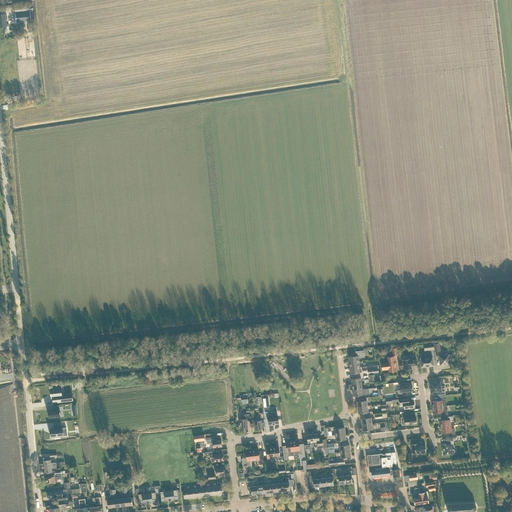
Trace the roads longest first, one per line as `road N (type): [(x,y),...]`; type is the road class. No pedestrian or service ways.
road 1 (unclassified): [(25,379),(511,328)]
road 2 (tertiary): [(16,288),(0,129)]
road 3 (tertiary): [(38,511),(25,379)]
